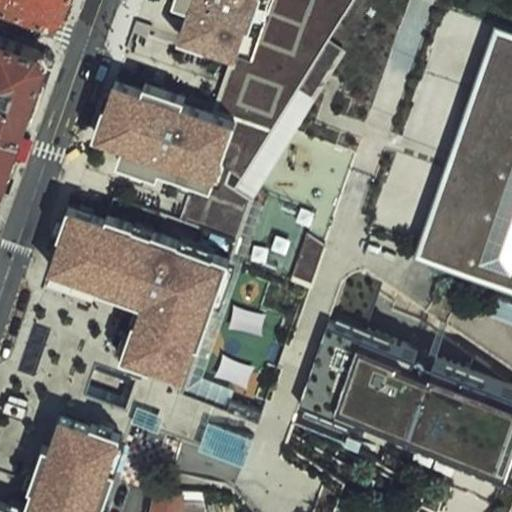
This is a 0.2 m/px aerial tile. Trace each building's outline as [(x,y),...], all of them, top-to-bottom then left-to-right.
[(217,187),(197,244),(235,257),(206,342),(201,341),(190,374),(127,353),(139,319),(149,323),(155,305),(125,295),(98,373),(132,384),(128,398),(93,386),(83,419),(68,414),(56,446),(50,443),(36,487),(39,488),(29,511),(13,511),(11,511),(15,503),(0,498),(0,511),(104,511),(136,419),(257,461),(247,498),(255,511),(511,511),(511,0),(258,0),(239,57),(219,113),(240,120),(217,187)] [(70,13),(74,0),(5,0),(57,17),(70,13)] [(181,38),(239,57),(258,0),(176,0),(176,3),(191,9),(181,38)] [(42,48),(1,36),(0,40),(0,124),(26,134),(50,65),(42,48)] [(167,170),(217,187),(240,120),(219,113),(189,103),(191,96),(148,81),(146,88),(119,79),(100,136),(128,145),(122,161),(165,176),(167,170)] [(0,196),(3,198),(18,156),(26,134),(0,124),(0,196)] [(103,288),(125,295),(155,305),(149,323),(139,319),(127,353),(190,374),(201,341),(206,342),(235,257),(197,244),(111,215),(110,218),(79,208),(58,268),(104,284),(103,288)] [(156,487),(152,511),(208,511),(206,492),(179,491),(156,487)]
